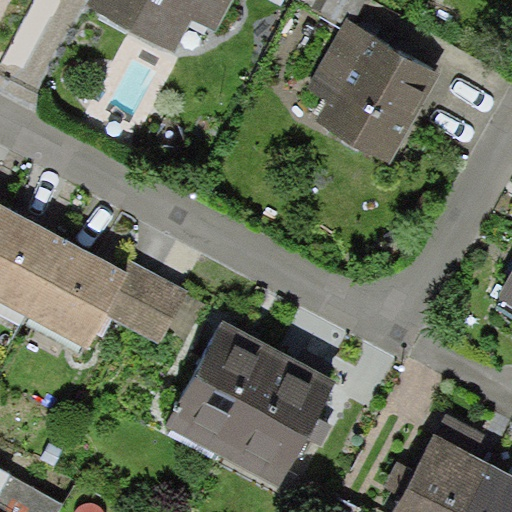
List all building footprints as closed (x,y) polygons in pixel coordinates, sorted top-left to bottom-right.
[(93,0),(91,4),(181,51),(198,19),(217,29),(232,0),(93,0)] [(385,156),(435,68),(360,25),(309,113),(385,156)] [(0,289),(88,335),(126,264),(0,197),(0,289)] [(336,380),(227,320),(174,415),(284,475),(336,380)] [(467,511),(494,463),(437,433),(395,511),(467,511)] [(494,463),(467,511),(511,511),(511,471),(494,462),(494,463)]
